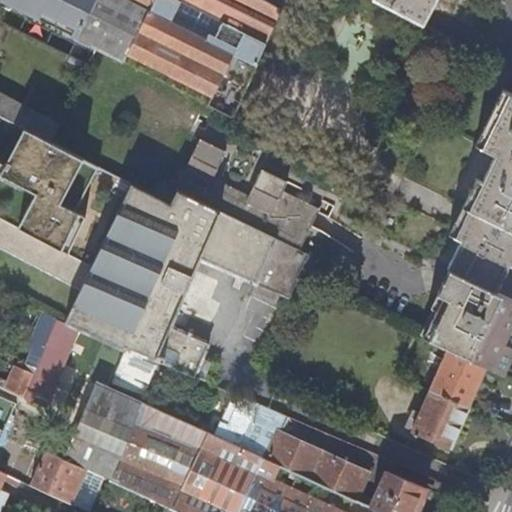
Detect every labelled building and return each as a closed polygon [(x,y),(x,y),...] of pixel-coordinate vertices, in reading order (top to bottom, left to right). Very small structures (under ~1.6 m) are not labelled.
[(8,0),(19,6),(10,25),(88,65),(97,47),(123,60),(153,0),(8,0)] [(257,63),(284,7),(271,0),(153,0),(123,60),(194,97),(233,117),(258,65),(258,64),(257,63)] [(379,0),(422,22),(433,0),(379,0)] [(511,94),(501,89),(474,146),(495,156),(493,161),(511,170),(511,94)] [(0,91),(0,115),(32,132),(42,113),(0,91)] [(0,145),(121,208),(133,184),(51,142),(32,132),(0,115),(0,145)] [(178,190),(177,191),(277,238),(301,249),(312,226),(319,211),(321,208),(284,191),(289,181),(263,168),(250,195),(214,177),(226,151),(201,139),(176,190),(178,190)] [(460,241),(447,268),(448,269),(495,292),(510,262),(511,262),(511,170),(493,161),(483,181),(475,178),(460,208),(451,227),(447,235),(460,241)] [(280,293),(287,295),(295,277),(297,278),(309,253),(301,249),(277,238),(177,191),(171,204),(133,184),(121,208),(104,241),(92,265),(80,290),(64,321),(126,349),(127,347),(194,376),(202,357),(209,343),(170,326),(200,258),(257,282),(253,291),(275,302),(280,293)] [(104,241),(0,186),(0,217),(92,265),(104,241)] [(0,247),(80,290),(92,265),(0,217),(0,247)] [(511,344),(511,300),(495,292),(448,269),(436,293),(443,297),(437,310),(424,337),(487,366),(503,373),(511,354),(511,345),(511,346),(511,344)] [(290,296),(298,278),(297,278),(295,277),(287,295),(290,296)] [(443,297),(436,293),(430,306),(437,310),(443,297)] [(37,340),(41,342),(39,347),(35,345),(24,370),(14,366),(7,383),(0,379),(0,386),(7,389),(24,397),(58,318),(48,314),(37,340)] [(424,337),(415,333),(396,376),(423,388),(469,408),(487,366),(424,337)] [(202,357),(194,376),(203,379),(211,361),(202,357)] [(242,511),(267,459),(265,458),(236,445),(218,437),(209,432),(108,387),(97,382),(64,459),(86,469),(105,478),(109,480),(156,501),(180,511),(242,511)] [(450,450),(469,408),(423,388),(420,394),(426,396),(411,432),(450,450)] [(277,431),(285,415),(237,394),(222,429),(212,424),(209,432),(218,437),(236,445),(265,458),(277,431)] [(369,472),(277,431),(265,458),(267,459),(356,500),(359,493),(369,472)] [(43,450),(27,483),(67,502),(70,504),(86,469),(64,459),(43,450)] [(383,511),(370,506),(356,500),(267,459),(242,511),(383,511)] [(17,466),(14,475),(24,480),(28,471),(17,466)] [(387,470),(373,499),(370,506),(383,511),(415,511),(427,488),(387,470)] [(370,506),(373,499),(359,493),(356,500),(370,506)]
